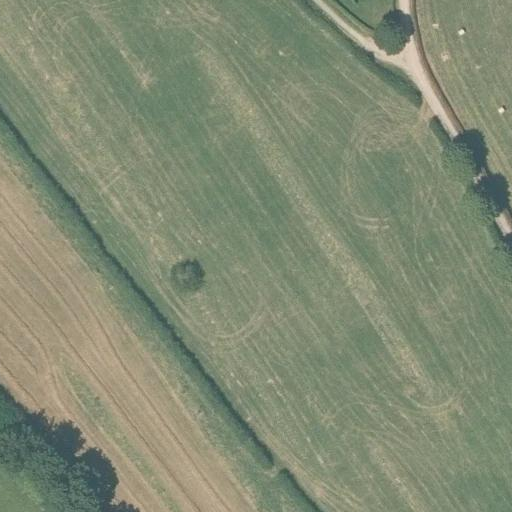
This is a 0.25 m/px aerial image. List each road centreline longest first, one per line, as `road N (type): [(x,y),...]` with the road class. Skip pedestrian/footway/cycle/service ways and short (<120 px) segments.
road 1 (track): [(511,243),(411,73)]
road 2 (track): [(411,73),(351,38),(312,0)]
